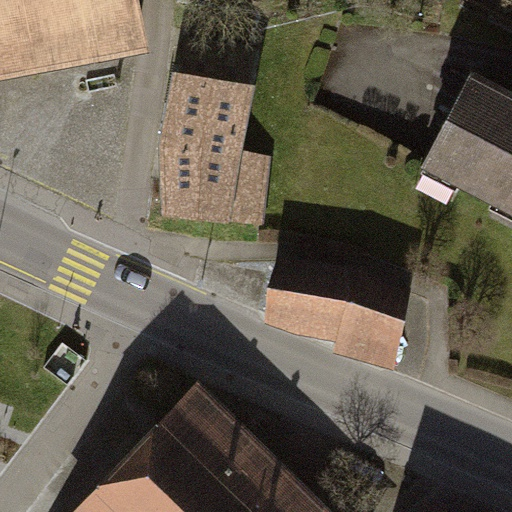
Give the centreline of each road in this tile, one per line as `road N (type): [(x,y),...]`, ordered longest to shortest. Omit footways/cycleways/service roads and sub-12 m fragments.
road 1 (residential): [(511,461),(143,298)]
road 2 (residential): [(4,511),(92,392),(143,298)]
road 3 (residential): [(143,298),(0,234)]
